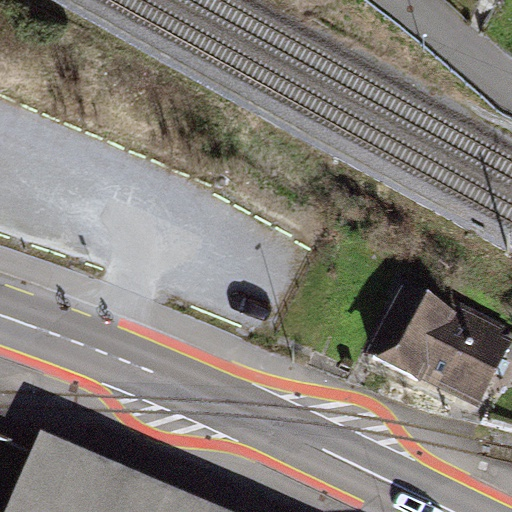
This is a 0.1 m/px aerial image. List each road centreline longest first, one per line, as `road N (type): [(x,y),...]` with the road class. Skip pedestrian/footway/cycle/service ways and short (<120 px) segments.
road 1 (primary): [(455,511),(168,377),(0,315)]
road 2 (residential): [(511,87),(404,0)]
